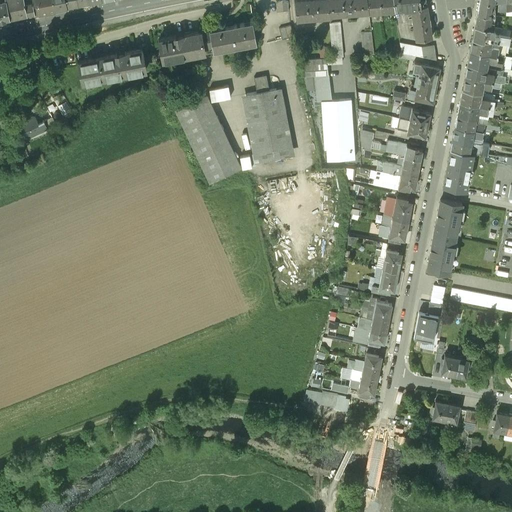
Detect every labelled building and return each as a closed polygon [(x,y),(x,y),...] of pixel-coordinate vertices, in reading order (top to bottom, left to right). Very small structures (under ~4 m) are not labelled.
[(0,0),(0,17),(10,15),(6,0),(0,0)] [(6,0),(10,15),(35,10),(33,0),(6,0)] [(33,0),(35,10),(55,5),(54,0),(33,0)] [(287,0),(275,0),(277,10),(289,9),(287,0)] [(328,0),(294,0),(295,17),(329,14),(329,12),(328,0)] [(357,0),(328,0),(329,12),(359,9),(357,0)] [(366,0),(357,0),(359,9),(362,9),(368,8),(366,0)] [(379,0),(366,0),(368,8),(368,9),(381,8),(379,0)] [(478,0),(477,11),(487,12),(486,14),(489,14),(490,10),(490,8),(491,0),(494,0),(493,0),(478,0)] [(426,4),(420,4),(410,5),(416,38),(432,35),(426,4)] [(487,12),(477,11),(475,23),(493,26),(493,21),(485,20),(486,18),(488,18),(489,14),(486,14),(487,12)] [(256,39),(252,19),(209,28),(213,47),(256,39)] [(493,26),(475,23),(472,36),(483,38),(483,32),(493,34),(493,26)] [(290,24),(279,27),(282,38),(293,35),(290,24)] [(340,27),(329,28),(332,57),(343,56),(340,27)] [(209,28),(201,29),(205,50),(213,49),(209,28)] [(201,29),(158,37),(162,58),(205,50),(201,29)] [(370,30),(360,32),(363,54),(373,53),(370,30)] [(483,38),(472,36),(470,49),(497,54),(498,47),(490,45),(490,39),(483,38)] [(433,43),(421,45),(399,41),(401,51),(435,58),(433,43)] [(142,47),(78,59),(82,80),(146,67),(142,47)] [(511,56),(497,54),(470,49),(467,61),(486,65),(510,69),(511,60),(511,56)] [(327,59),(302,62),(305,91),(316,90),(318,102),(333,101),(327,59)] [(439,65),(414,60),(412,69),(419,70),(419,74),(416,73),(415,78),(435,83),(439,65)] [(486,65),(467,61),(464,74),(500,81),(508,83),(509,75),(493,72),(494,69),(485,67),(486,65)] [(269,89),(265,74),(254,76),(257,91),(241,93),(255,161),(294,154),(281,87),(269,89)] [(500,81),(464,74),(462,87),(481,91),(482,84),(484,84),(485,85),(491,86),(491,85),(499,86),(500,81)] [(13,78),(6,82),(10,91),(18,88),(13,78)] [(435,83),(415,78),(414,83),(417,83),(416,87),(409,86),(407,95),(414,96),(432,100),(435,83)] [(481,91),(462,87),(459,100),(493,106),(495,98),(490,97),(490,95),(480,93),(481,91)] [(207,94),(171,100),(208,181),(239,166),(207,94)] [(333,101),(318,102),(324,162),(358,158),(351,99),(333,101)] [(493,106),(459,100),(457,112),(476,116),(477,110),(492,113),(493,106)] [(423,110),(412,108),(409,120),(427,123),(430,111),(423,110)] [(476,116),(457,112),(455,125),(483,130),(498,133),(499,128),(484,125),(485,120),(476,118),(476,116)] [(50,113),(42,117),(47,129),(48,129),(57,126),(50,113)] [(36,120),(34,117),(26,121),(27,122),(20,127),(26,137),(28,141),(46,134),(45,130),(47,129),(42,117),(36,120)] [(409,120),(399,118),(397,129),(425,135),(427,123),(409,120)] [(483,130),(455,125),(452,138),(489,145),(489,144),(474,142),(475,138),(476,136),(482,137),(483,130)] [(374,134),(363,132),(361,133),(362,147),(371,148),(374,134)] [(489,145),(452,138),(450,147),(474,152),(487,154),(489,145)] [(422,149),(417,148),(417,146),(387,140),(385,151),(420,158),(422,149)] [(474,152),(450,147),(441,187),(466,192),(474,152)] [(420,158),(400,154),(398,164),(418,168),(420,158)] [(398,164),(378,160),(376,171),(416,179),(418,168),(398,164)] [(416,179),(376,171),(373,185),(402,190),(402,191),(405,191),(405,188),(409,189),(410,187),(414,188),(416,179)] [(407,197),(397,195),(396,198),(390,197),(388,205),(394,206),(410,210),(412,200),(407,199),(407,197)] [(462,203),(440,199),(433,233),(455,237),(462,203)] [(410,210),(394,206),(392,216),(408,220),(410,210)] [(392,216),(387,215),(385,226),(406,230),(408,220),(392,216)] [(406,230),(385,226),(383,237),(399,240),(399,238),(404,239),(406,230)] [(455,237),(433,233),(427,267),(449,271),(455,237)] [(398,248),(394,248),(394,245),(383,243),(382,248),(376,247),(375,255),(384,257),(384,258),(400,261),(402,251),(397,251),(398,248)] [(400,261),(384,258),(382,268),(376,266),(374,277),(396,281),(400,261)] [(358,282),(357,289),(367,291),(367,289),(371,290),(372,285),(374,277),(370,276),(368,283),(362,282),(361,283),(358,282)] [(396,281),(374,277),(372,285),(371,290),(386,293),(386,290),(389,291),(389,289),(394,290),(396,281)] [(441,303),(445,286),(433,284),(430,301),(441,303)] [(337,286),(335,293),(348,295),(350,288),(337,286)] [(511,309),(511,298),(452,287),(449,298),(511,311),(511,309)] [(365,292),(360,315),(372,317),(373,308),(376,297),(372,297),(373,293),(365,292)] [(346,296),(336,294),(334,301),(344,303),(346,296)] [(387,300),(376,297),(373,308),(390,312),(391,302),(387,302),(387,300)] [(429,301),(427,312),(438,314),(438,315),(444,316),(446,304),(441,303),(430,301),(429,301)] [(388,321),(390,312),(373,308),(372,317),(388,321)] [(433,339),(438,315),(438,314),(427,312),(418,310),(413,335),(433,339)] [(330,312),(328,320),(334,321),(336,314),(330,312)] [(360,315),(358,326),(370,329),(372,317),(360,315)] [(388,321),(372,317),(370,329),(386,332),(388,321)] [(336,326),(329,325),(327,334),(334,336),(336,326)] [(367,343),(368,340),(370,329),(358,326),(354,326),(352,340),(367,343)] [(386,332),(370,329),(368,340),(379,342),(379,340),(384,341),(386,332)] [(439,340),(436,352),(442,353),(445,341),(439,340)] [(374,347),(367,345),(364,360),(380,363),(381,354),(377,353),(377,351),(373,350),(374,347)] [(325,352),(318,350),(316,357),(323,359),(325,352)] [(457,356),(445,354),(441,371),(453,374),(457,356)] [(457,356),(453,374),(465,376),(469,359),(457,356)] [(364,360),(355,358),(353,368),(356,369),(378,373),(380,363),(364,360)] [(315,369),(322,371),(325,364),(317,361),(315,369)] [(378,373),(356,369),(354,379),(376,383),(378,373)] [(354,379),(350,378),(348,385),(349,385),(348,385),(358,387),(358,391),(359,392),(359,395),(365,396),(366,393),(369,393),(369,391),(374,392),(376,383),(354,379)] [(348,385),(332,382),(331,389),(347,392),(348,385),(349,385),(348,385)] [(447,401),(435,399),(432,417),(444,419),(447,401)] [(447,401),(444,419),(456,422),(460,404),(447,401)] [(477,412),(466,409),(464,420),(475,423),(477,412)] [(509,414),(497,411),(493,429),(505,432),(509,414)] [(479,439),(472,438),(470,445),(477,447),(479,439)]
